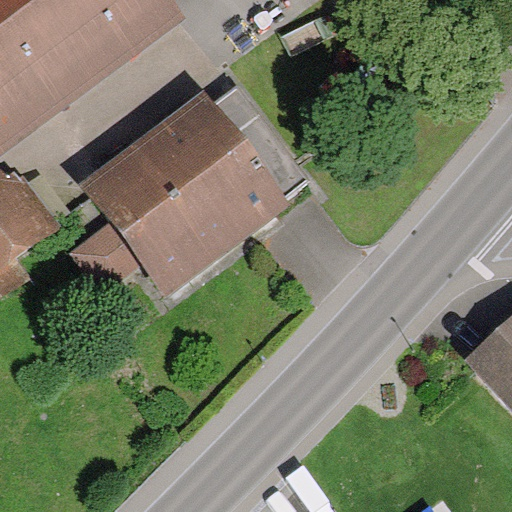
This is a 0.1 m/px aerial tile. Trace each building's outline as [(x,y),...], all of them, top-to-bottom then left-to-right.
[(0,0),(0,145),(183,17),(170,0),(0,0)] [(241,89),(216,108),(281,198),(307,179),(241,89)] [(281,198),(216,108),(203,91),(82,182),(108,218),(62,252),(101,305),(140,276),(165,308),(292,213),(281,198)] [(4,184),(0,178),(0,286),(67,238),(20,172),(4,184)] [(511,333),(467,375),(511,422),(511,333)]
